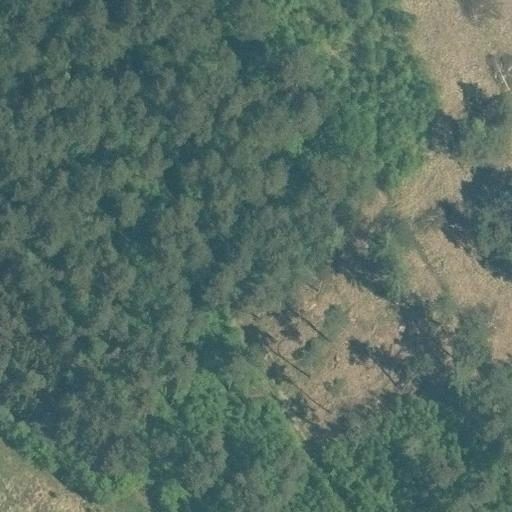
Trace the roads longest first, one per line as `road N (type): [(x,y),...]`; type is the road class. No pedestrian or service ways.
road 1 (track): [(94,0),(256,366),(351,511)]
road 2 (track): [(0,384),(126,465),(159,511)]
